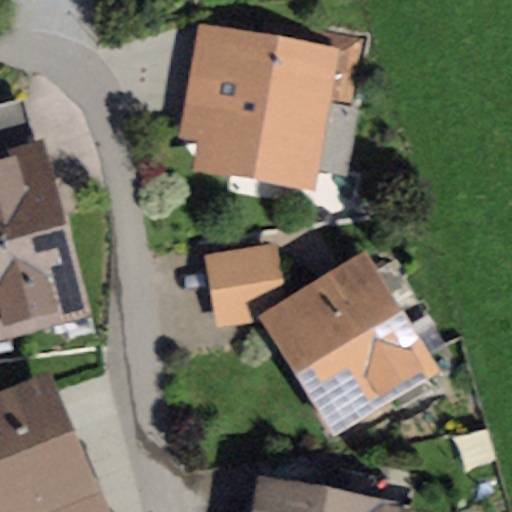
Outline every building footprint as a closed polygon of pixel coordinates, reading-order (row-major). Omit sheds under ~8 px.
[(350,124),(364,39),(261,22),(258,38),(196,28),(177,141),(194,144),(189,176),(312,196),(325,120),(350,124)] [(19,103),(0,108),(0,344),(86,321),(38,145),(32,147),(19,103)] [(213,328),(253,322),(284,303),(275,247),(202,259),(213,328)] [(437,376),(362,254),(284,303),(253,322),(328,443),(437,376)] [(101,511),(45,376),(0,394),(0,511),(101,511)] [(394,504),(374,501),(377,480),(330,473),(327,493),(251,482),(246,511),(394,511),(393,511),(394,504)]
